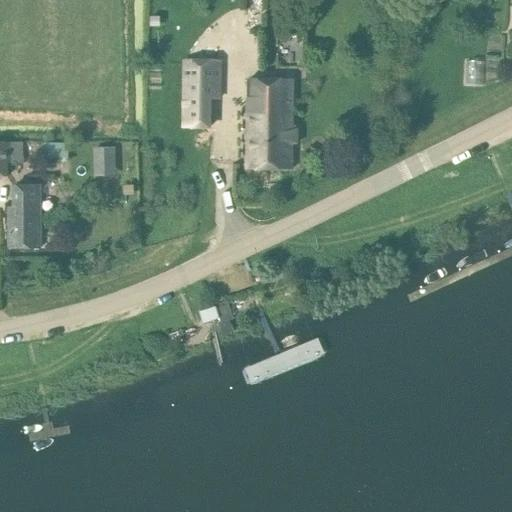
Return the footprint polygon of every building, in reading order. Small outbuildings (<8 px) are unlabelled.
[(190,128),(190,135),(199,135),(199,129),(217,130),(217,100),(227,100),(226,61),(187,62),(185,128),(190,128)] [(246,168),(290,168),(291,143),(297,143),(297,129),(291,129),(291,79),(247,79),(246,168)] [(0,142),(0,176),(8,176),(8,163),(23,163),(23,142),(0,142)] [(115,148),(95,148),(95,156),(115,156),(115,148)] [(8,208),(8,248),(39,247),(39,210),(40,210),(40,185),(12,185),(12,208),(8,208)] [(213,305),(220,322),(233,318),(226,300),(213,305)] [(330,328),(237,363),(249,397),(344,360),(330,328)] [(242,392),(232,358),(145,382),(155,416),(242,392)]
